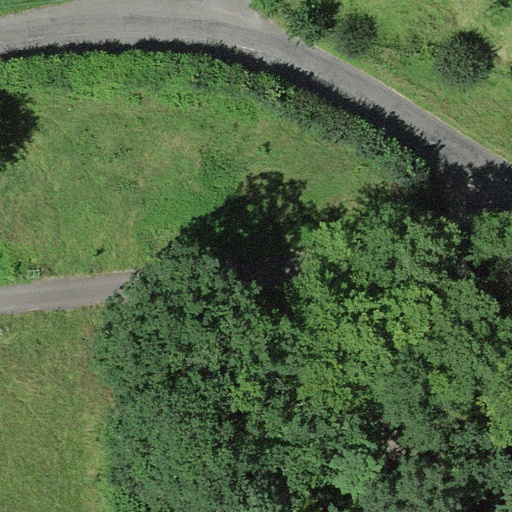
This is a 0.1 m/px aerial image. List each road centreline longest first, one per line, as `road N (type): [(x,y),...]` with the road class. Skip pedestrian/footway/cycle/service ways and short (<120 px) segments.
road 1 (unclassified): [(0,37),(100,26),(277,55),(511,192)]
road 2 (track): [(511,197),(444,228),(69,289),(0,293)]
road 3 (track): [(74,511),(69,289)]
